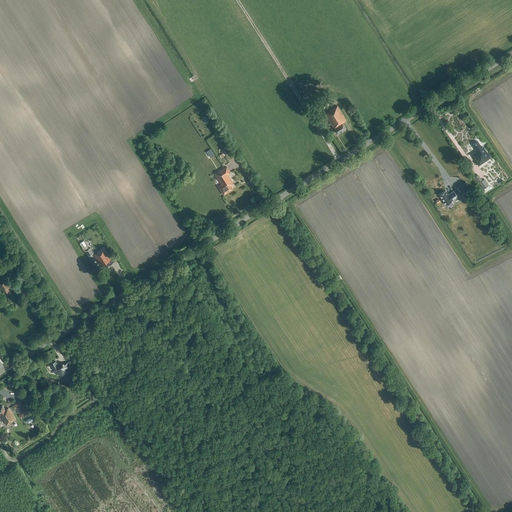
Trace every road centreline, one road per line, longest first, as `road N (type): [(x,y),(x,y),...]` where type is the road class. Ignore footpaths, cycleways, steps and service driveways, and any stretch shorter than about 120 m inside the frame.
road 1 (tertiary): [(0,371),(511,54)]
road 2 (track): [(338,161),(236,0)]
